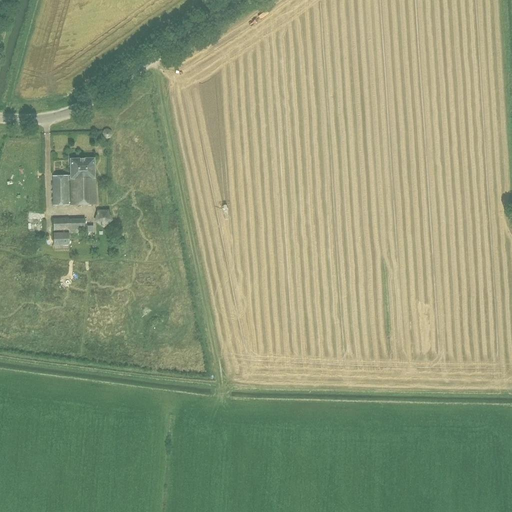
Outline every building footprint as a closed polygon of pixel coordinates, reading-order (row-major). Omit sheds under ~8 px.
[(104,130),(103,133),(104,137),(107,138),(109,138),(111,138),(113,134),(111,130),(108,129),(105,129),(104,130)] [(95,204),(94,158),(70,159),(71,176),(53,176),(53,205),(68,205),(67,180),(71,180),(71,205),(95,204)] [(69,207),(69,211),(51,211),(51,220),(81,221),(81,212),(76,212),(76,207),(69,207)] [(98,211),(94,221),(103,227),(112,220),(109,210),(98,211)] [(66,234),(54,234),(54,245),(66,244),(66,234)]
